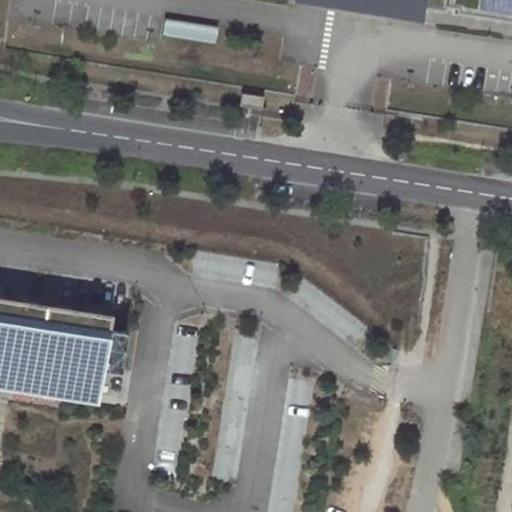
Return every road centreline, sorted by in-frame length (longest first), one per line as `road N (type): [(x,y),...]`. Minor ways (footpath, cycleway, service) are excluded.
road 1 (unclassified): [(474,193),(0,117)]
road 2 (unclassified): [(168,293),(156,316),(131,496),(183,511)]
road 3 (unclassified): [(441,394),(474,193)]
road 4 (unclassified): [(232,511),(254,496),(276,361),(296,330)]
road 5 (unclassified): [(168,293),(141,270),(0,248)]
road 6 (unclassified): [(441,394),(365,379),(296,330)]
road 7 (unclassified): [(296,330),(266,306),(168,293)]
road 8 (unclassified): [(417,511),(441,394)]
